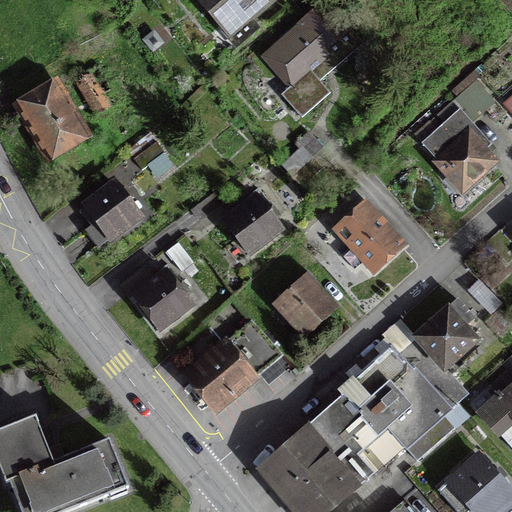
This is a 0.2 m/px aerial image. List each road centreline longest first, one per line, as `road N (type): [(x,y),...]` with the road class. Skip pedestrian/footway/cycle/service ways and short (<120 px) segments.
road 1 (residential): [(511,205),(207,472)]
road 2 (residential): [(0,195),(41,265),(207,472)]
